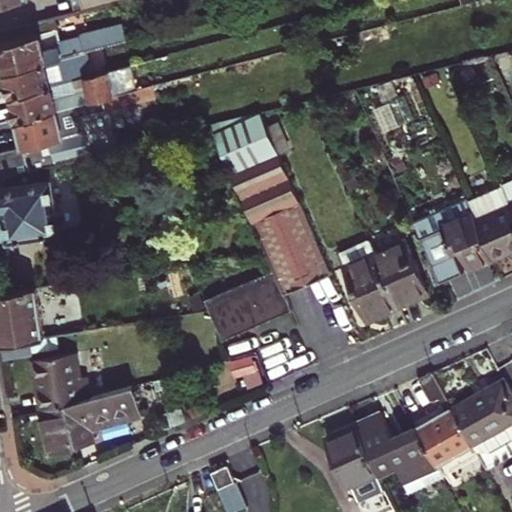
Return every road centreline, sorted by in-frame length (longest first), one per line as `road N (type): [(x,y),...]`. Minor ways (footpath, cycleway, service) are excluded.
road 1 (residential): [(47,511),(511,300)]
road 2 (unknown): [(291,403),(302,433),(329,453),(361,508)]
